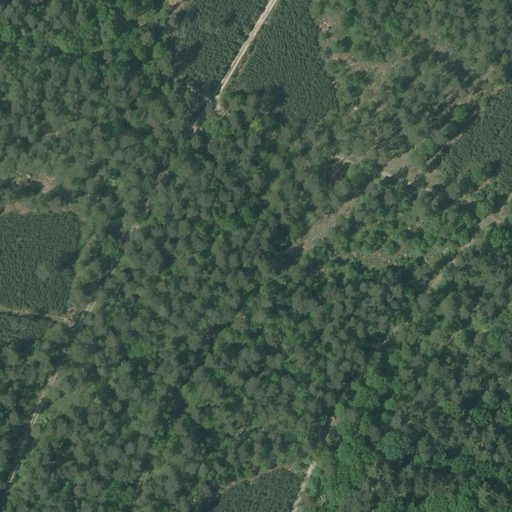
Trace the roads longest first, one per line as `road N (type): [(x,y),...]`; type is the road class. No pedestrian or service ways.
road 1 (track): [(0,493),(54,366),(273,0)]
road 2 (track): [(511,226),(218,112),(203,96),(0,40)]
road 3 (track): [(292,511),(325,427),(363,365),(492,217)]
